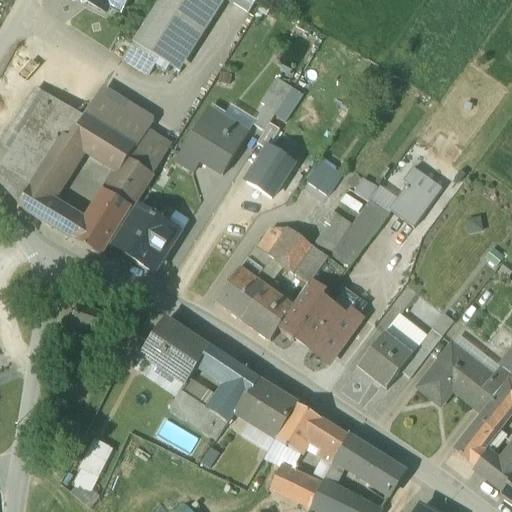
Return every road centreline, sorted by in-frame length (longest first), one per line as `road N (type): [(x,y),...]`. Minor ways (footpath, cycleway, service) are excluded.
road 1 (residential): [(464,511),(184,310),(63,257)]
road 2 (residential): [(20,511),(15,466),(63,257)]
